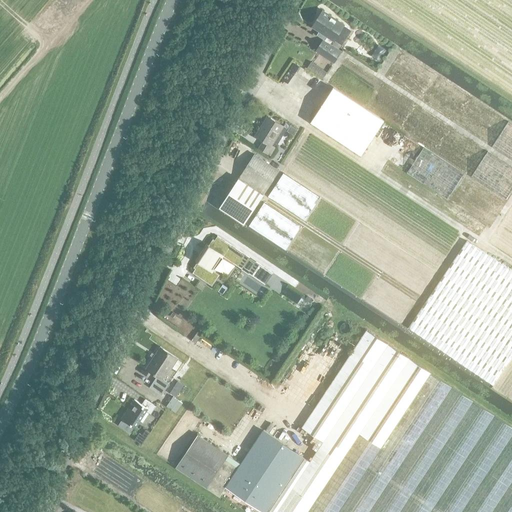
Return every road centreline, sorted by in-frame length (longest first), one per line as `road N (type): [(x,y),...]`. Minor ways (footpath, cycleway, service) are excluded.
road 1 (unclassified): [(293,0),(42,511)]
road 2 (tertiary): [(0,423),(172,0)]
road 3 (track): [(379,174),(511,261)]
